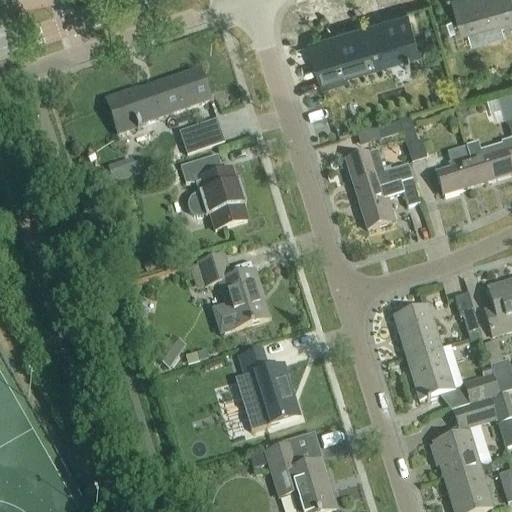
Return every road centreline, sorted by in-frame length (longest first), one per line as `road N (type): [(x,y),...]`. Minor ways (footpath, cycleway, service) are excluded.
road 1 (track): [(0,185),(17,213),(112,511)]
road 2 (residential): [(344,300),(254,0)]
road 3 (unclassified): [(30,72),(254,0)]
road 4 (residential): [(407,511),(344,300)]
road 5 (residential): [(344,300),(511,236)]
road 6 (secondary): [(0,48),(138,0)]
